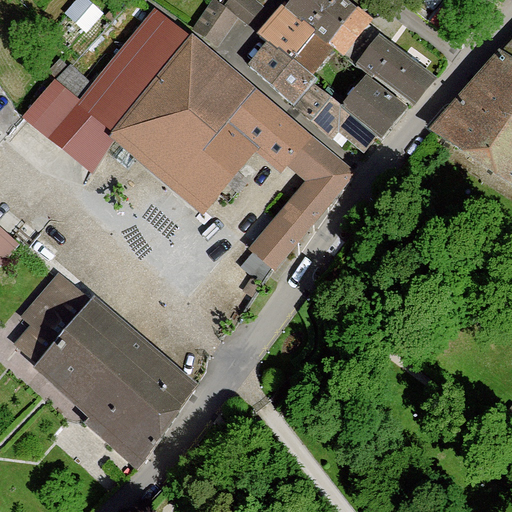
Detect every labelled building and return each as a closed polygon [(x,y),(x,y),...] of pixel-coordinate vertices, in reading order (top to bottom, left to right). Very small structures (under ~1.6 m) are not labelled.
[(103,14),(87,0),(83,0),(55,32),(73,47),(103,14)] [(247,25),(261,7),(253,0),(231,0),(223,9),(213,1),(195,28),(217,46),(238,16),(247,25)] [(332,123),(362,149),(374,135),(346,112),(310,81),(314,76),(306,68),(332,39),(344,50),(367,22),(340,0),(299,0),(288,15),(284,12),(262,37),(271,44),(253,68),(325,131),(332,123)] [(445,3),(431,21),(460,44),(474,26),(445,3)] [(159,16),(83,108),(105,126),(203,205),(253,144),(278,166),(286,157),(311,178),(242,264),(264,282),(352,175),(159,16)] [(437,79),(367,22),(344,50),(368,70),(370,67),(415,104),(437,79)] [(511,42),(501,54),(436,133),(511,184),(511,42)] [(376,137),(402,110),(370,82),(346,112),(374,135),(376,137)] [(147,462),(197,389),(65,277),(29,318),(39,328),(23,346),(46,366),(43,369),(98,420),(93,426),(141,468),(147,462)] [(511,404),(502,419),(511,426),(511,404)]
